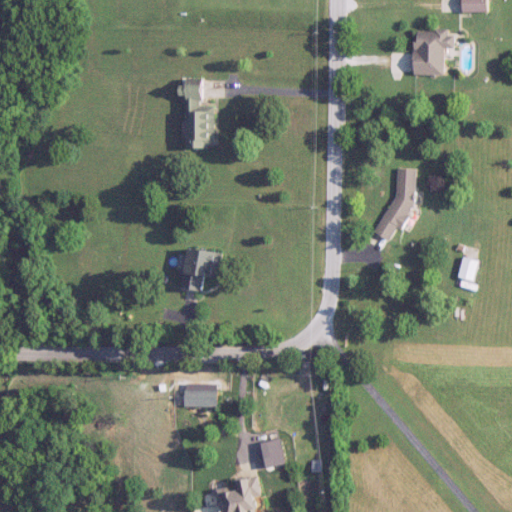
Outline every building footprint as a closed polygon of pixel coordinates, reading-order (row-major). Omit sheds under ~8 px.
[(465,0),(465,12),(492,12),(491,0),(465,0)] [(418,75),(448,75),(448,49),(456,49),(456,30),(418,30),(418,75)] [(188,148),(217,148),(216,106),(206,106),(206,79),(188,79),(188,148)] [(419,169),(399,169),(399,189),(379,234),(394,240),(399,229),(406,229),(418,199),(419,169)] [(206,290),(207,277),(222,278),(226,252),(192,248),(187,287),(206,290)] [(483,261),(466,256),(461,278),(478,282),(483,261)] [(187,407),(220,407),(220,384),(187,384),(187,407)] [(220,488),(225,511),(254,511),(267,509),(259,478),(220,488)]
